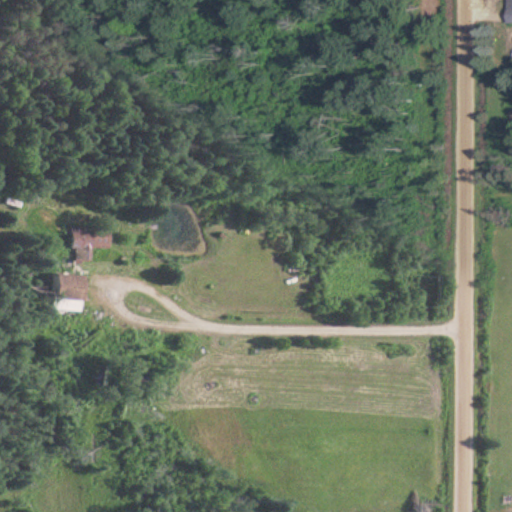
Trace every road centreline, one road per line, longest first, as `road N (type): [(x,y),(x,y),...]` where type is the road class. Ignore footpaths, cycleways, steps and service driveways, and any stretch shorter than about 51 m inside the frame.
road 1 (residential): [(465,511),(469,0)]
road 2 (residential): [(79,275),(140,313),(202,323),(467,333)]
